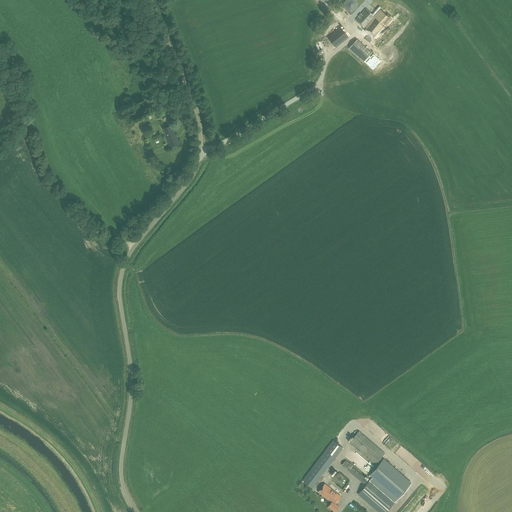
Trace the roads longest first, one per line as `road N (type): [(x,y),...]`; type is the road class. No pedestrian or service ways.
road 1 (unclassified): [(135,511),(121,473),(130,401),(122,271),(191,176),(199,152),(195,98),(151,0)]
road 2 (track): [(0,405),(62,451),(99,511)]
